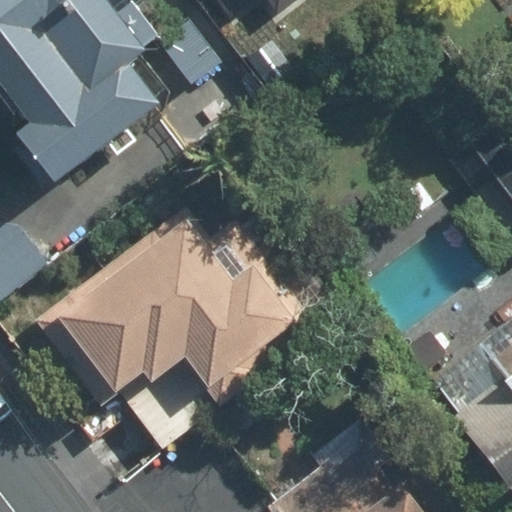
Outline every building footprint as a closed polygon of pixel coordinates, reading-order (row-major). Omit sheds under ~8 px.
[(37,121),(80,174),(179,94),(143,50),(171,27),(149,0),(0,0),(14,15),(0,26),(0,43),(53,108),(37,121)] [(229,56),(197,17),(165,46),(196,83),(209,73),(229,56)] [(70,291),(133,382),(161,363),(168,373),(203,349),(224,380),(274,345),(278,349),(322,313),(219,177),(70,291)] [(6,204),(0,208),(0,296),(48,261),(6,204)] [(511,296),(506,289),(479,313),(458,289),(410,331),(511,447),(511,296)] [(449,511),(416,469),(359,511),(449,511)]
